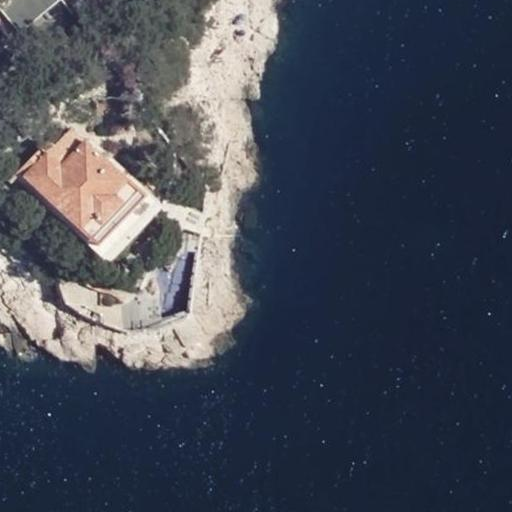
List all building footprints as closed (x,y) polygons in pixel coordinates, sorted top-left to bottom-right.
[(58,0),(10,0),(0,6),(0,11),(27,57),(76,28),(58,0)] [(51,142),(42,151),(59,167),(84,143),(72,131),(56,147),(51,142)] [(83,232),(128,185),(84,143),(59,167),(42,151),(20,173),(83,232)] [(144,201),(128,185),(83,232),(99,247),(109,239),(117,246),(141,222),(132,214),(144,201)] [(180,221),(182,220),(188,223),(194,226),(196,225),(199,221),(199,220),(199,218),(198,215),(165,197),(161,207),(162,213),(163,216),(165,218),(168,220),(172,222),(177,222),(180,221)]
